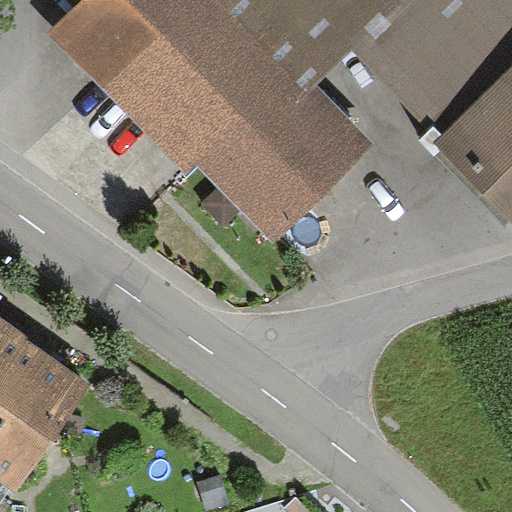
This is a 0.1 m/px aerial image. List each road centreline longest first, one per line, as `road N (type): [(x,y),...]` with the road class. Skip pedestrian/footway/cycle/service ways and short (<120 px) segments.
road 1 (tertiary): [(265,390),(0,202)]
road 2 (residential): [(265,390),(323,340),(436,276),(511,256)]
road 3 (tertiary): [(416,511),(265,390)]
